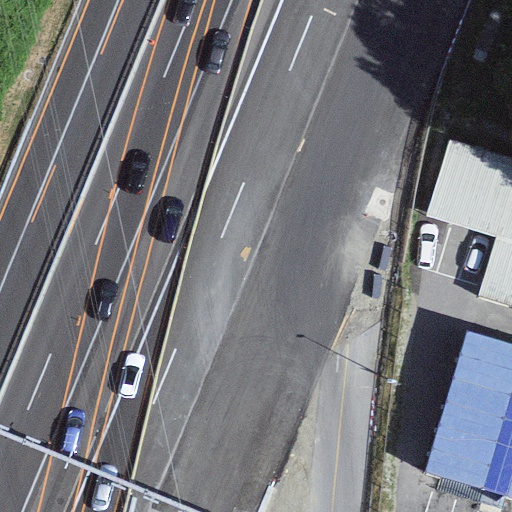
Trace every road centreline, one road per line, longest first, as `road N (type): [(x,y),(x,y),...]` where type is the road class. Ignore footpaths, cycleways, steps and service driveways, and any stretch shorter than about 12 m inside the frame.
road 1 (motorway): [(127,511),(335,0)]
road 2 (unknown): [(344,511),(351,375),(403,0)]
road 3 (motorway): [(172,0),(0,419)]
